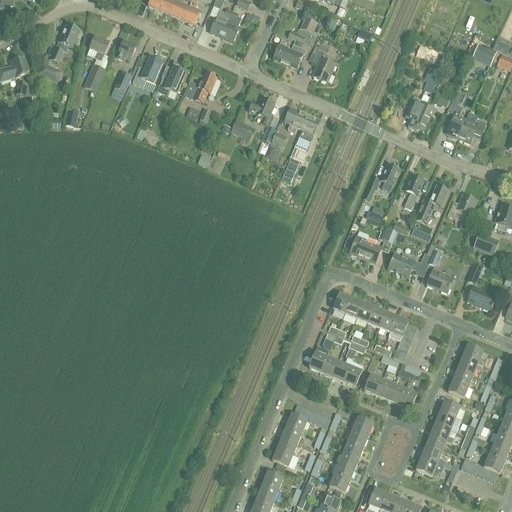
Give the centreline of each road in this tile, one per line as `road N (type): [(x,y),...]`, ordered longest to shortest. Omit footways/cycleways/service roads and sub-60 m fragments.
road 1 (residential): [(511,181),(249,75)]
road 2 (residential): [(286,374),(329,271),(461,324)]
road 3 (residential): [(249,75),(108,13)]
road 4 (residential): [(231,511),(286,374)]
